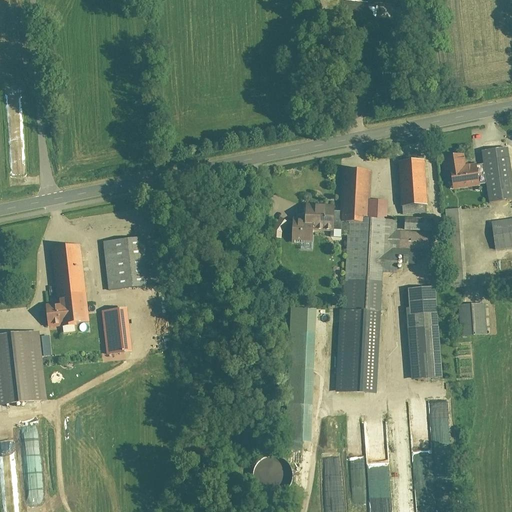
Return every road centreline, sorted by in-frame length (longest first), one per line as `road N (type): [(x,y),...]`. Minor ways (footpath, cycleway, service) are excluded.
road 1 (tertiary): [(49,199),(511,106)]
road 2 (unclassified): [(34,0),(49,199)]
road 3 (track): [(352,112),(414,0)]
